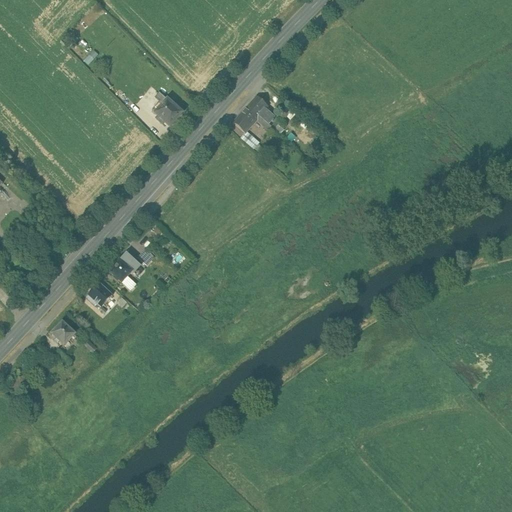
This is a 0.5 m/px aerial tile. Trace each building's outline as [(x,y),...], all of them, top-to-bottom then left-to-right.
[(182,114),(160,93),(155,98),(160,102),(153,110),(156,113),(155,114),(158,117),(156,119),(163,125),(165,123),(170,127),(171,126),(174,126),(176,123),(176,120),(182,114)] [(268,108),(256,97),(247,107),(268,126),(274,119),(265,111),(268,108)] [(247,107),(233,123),(245,134),(256,121),(267,131),(271,128),(268,126),(247,107)] [(283,132),(276,126),(273,130),(279,136),(283,132)] [(153,259),(144,251),(137,259),(146,267),(153,259)] [(132,265),(125,258),(121,262),(129,269),(132,265)] [(121,262),(120,261),(110,273),(122,284),(133,272),(129,269),(121,262)] [(112,297),(99,286),(89,297),(102,308),(112,297)] [(75,335),(62,324),(52,335),(65,346),(75,335)] [(70,363),(58,351),(53,357),(65,368),(70,363)]
